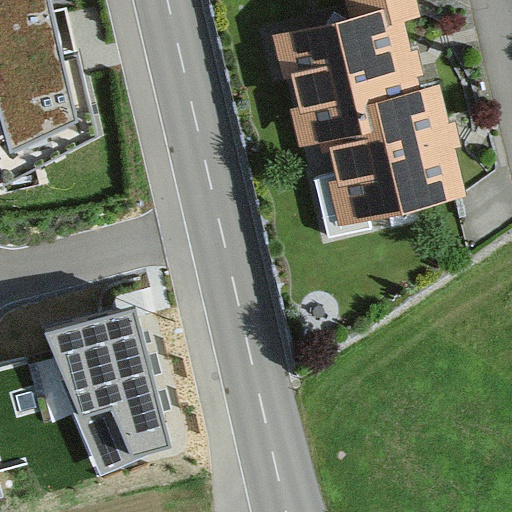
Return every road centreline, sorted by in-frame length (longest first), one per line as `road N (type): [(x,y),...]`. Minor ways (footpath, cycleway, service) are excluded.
road 1 (tertiary): [(291,511),(221,231)]
road 2 (tertiary): [(221,231),(166,0)]
road 3 (residential): [(221,231),(0,279)]
